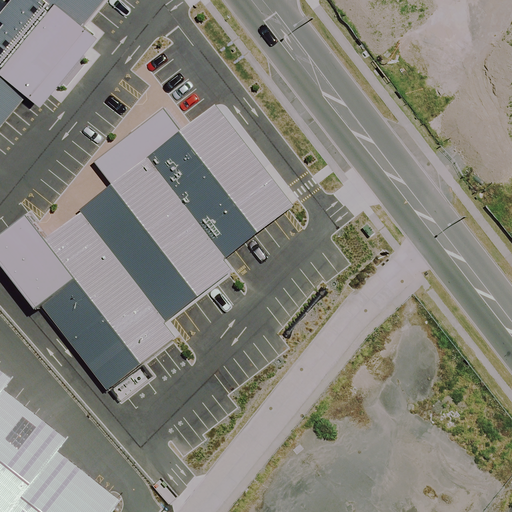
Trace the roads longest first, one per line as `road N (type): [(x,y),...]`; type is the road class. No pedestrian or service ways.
road 1 (unclassified): [(511,326),(266,0)]
road 2 (unknown): [(135,429),(216,349),(378,155)]
road 3 (unknown): [(196,0),(0,179)]
road 4 (unknown): [(0,295),(135,429)]
